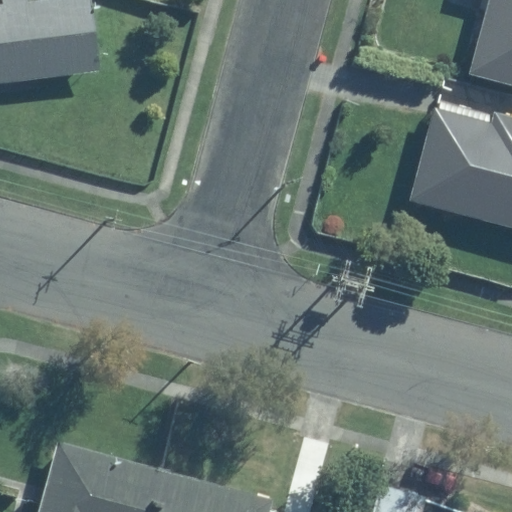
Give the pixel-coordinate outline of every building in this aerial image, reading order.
[(91,0),(39,0),(0,5),(0,88),(101,75),(91,0)] [(511,88),(511,0),(488,0),(468,77),(511,88)] [(434,112),(410,206),(511,231),(511,122),(490,118),(489,125),(434,112)] [(264,511),(267,501),(57,445),(39,511),(264,511)] [(421,511),(425,502),(383,488),(375,511),(421,511)]
